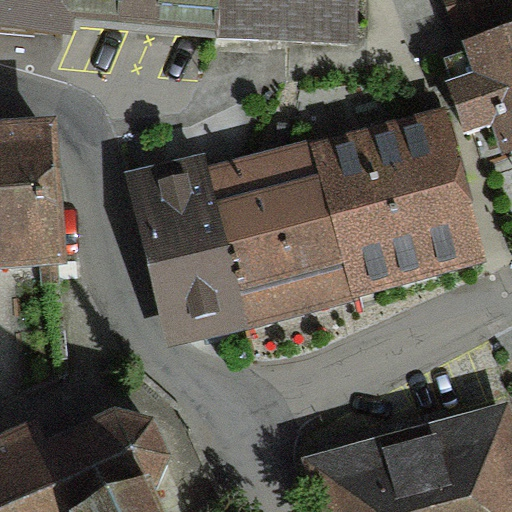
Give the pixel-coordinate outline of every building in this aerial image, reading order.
[(218,38),(221,0),(0,0),(0,30),(75,36),(77,24),(152,30),(218,38)] [(221,0),(218,38),(251,40),(357,45),(359,0),(221,0)] [(482,20),(511,9),(511,0),(449,0),(461,32),(484,24),(482,20)] [(511,33),(468,49),(479,80),(451,90),(465,131),(493,121),(505,155),(511,152),(511,33)] [(310,140),(209,168),(253,327),(355,299),(354,294),(482,259),(441,111),(312,146),(310,140)] [(0,269),(58,267),(57,249),(52,125),(0,127),(0,269)] [(169,347),(253,327),(209,168),(204,154),(143,170),(123,176),(169,347)] [(511,511),(511,422),(508,410),(303,469),(315,511),(511,511)] [(161,511),(149,486),(165,454),(152,427),(121,416),(50,448),(41,428),(0,446),(0,511),(161,511)]
